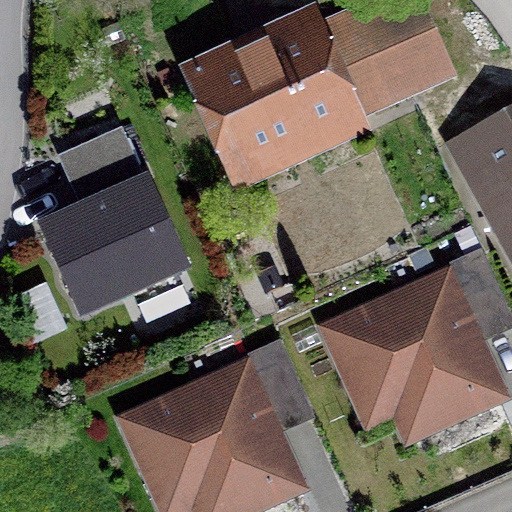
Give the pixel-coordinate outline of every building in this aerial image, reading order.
[(193,66),(241,172),(351,122),(347,113),(444,71),(412,0),(399,0),(313,38),(309,28),(236,62),(230,49),(193,66)] [(511,117),(457,148),(511,246),(511,117)] [(82,312),(184,266),(122,128),(67,152),(91,207),(44,228),(82,312)] [(379,365),(410,435),(499,395),(446,279),(330,331),(351,377),(379,365)] [(202,511),(238,511),(297,486),(245,370),(129,422),(150,468),(177,456),(202,511)]
